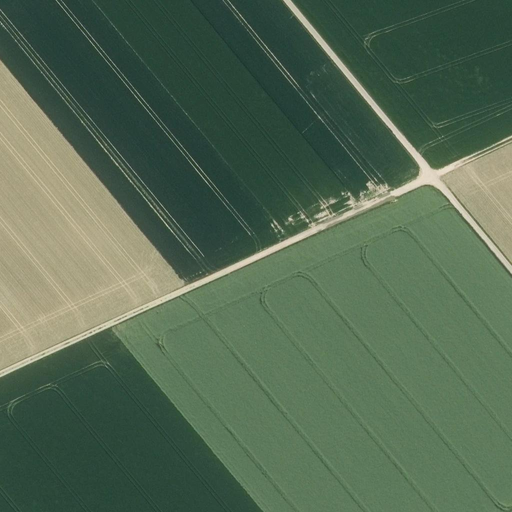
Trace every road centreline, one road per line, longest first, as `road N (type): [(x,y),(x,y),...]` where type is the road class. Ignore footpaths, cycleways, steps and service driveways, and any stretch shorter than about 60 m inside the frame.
road 1 (track): [(0,378),(434,179)]
road 2 (track): [(511,272),(288,0)]
